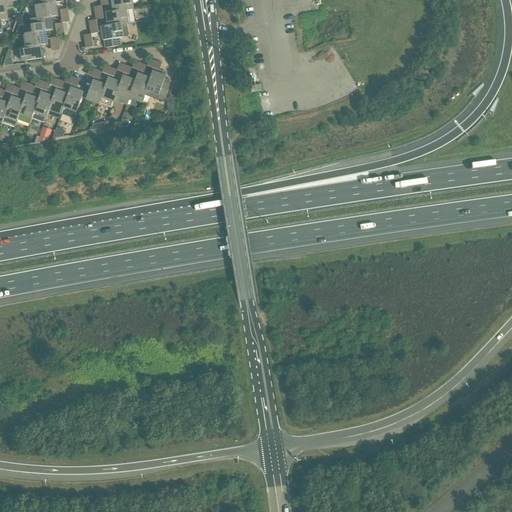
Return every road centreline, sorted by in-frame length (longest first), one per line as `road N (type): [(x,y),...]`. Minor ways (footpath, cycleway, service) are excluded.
road 1 (motorway): [(0,287),(511,205)]
road 2 (motorway): [(504,0),(504,66),(492,94),(446,140),(197,215)]
road 3 (secondary): [(271,446),(218,119)]
road 4 (motorway): [(511,169),(197,215)]
road 5 (motorway): [(271,446),(412,412),(511,322)]
road 6 (motorway): [(0,466),(100,471),(271,446)]
road 7 (motorway): [(197,215),(0,251)]
